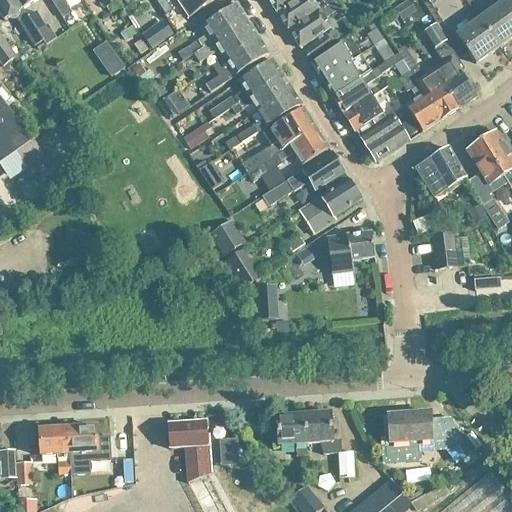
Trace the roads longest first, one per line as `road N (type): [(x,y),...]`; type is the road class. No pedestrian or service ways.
road 1 (unclassified): [(408,374),(0,400)]
road 2 (residential): [(252,0),(354,170),(374,185)]
road 3 (residential): [(408,374),(390,225),(374,185)]
road 4 (residential): [(374,185),(511,86)]
road 5 (unknown): [(144,390),(177,511)]
